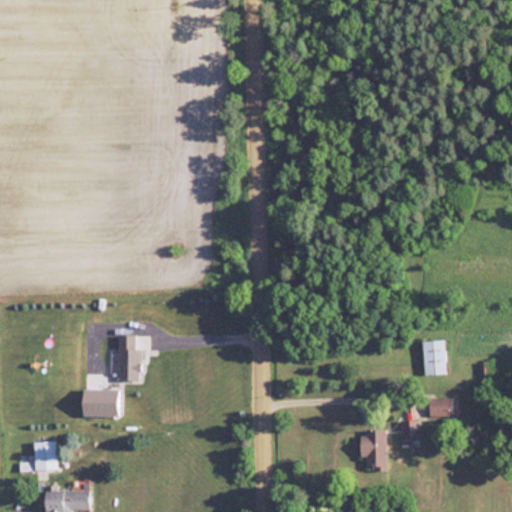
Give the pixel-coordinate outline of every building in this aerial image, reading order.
[(117,379),(139,379),(139,334),(117,334),(117,379)] [(424,374),(446,373),(445,339),(423,339),(424,374)] [(451,397),(430,397),(430,414),(451,414),(451,397)] [(419,419),(402,419),(402,437),(419,437),(419,419)] [(367,469),(387,469),(387,427),(362,427),(362,456),(367,456),(367,469)] [(46,511),(65,511),(65,510),(89,510),(89,487),(46,487),(46,511)]
